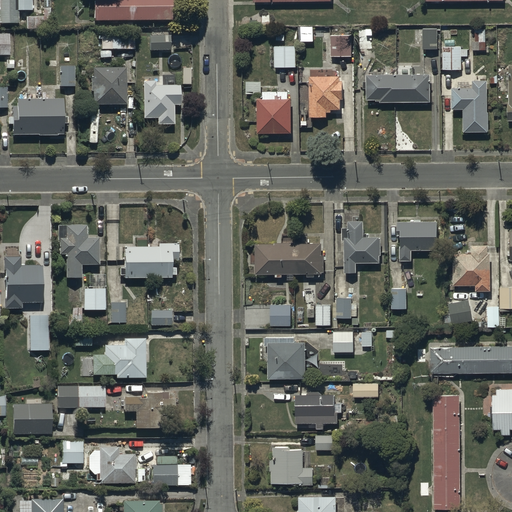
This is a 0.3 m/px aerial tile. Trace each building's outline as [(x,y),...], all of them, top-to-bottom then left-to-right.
[(0,0),(0,23),(17,23),(17,11),(32,11),(32,0),(0,0)] [(173,20),(173,0),(95,0),(95,20),(173,20)] [(43,12),(26,12),(26,28),(50,28),(50,9),(52,9),(52,1),(43,1),(43,12)] [(298,26),(298,41),(312,41),(312,26),(298,26)] [(0,55),(9,55),(9,34),(4,34),(4,30),(0,29),(0,55)] [(358,29),(358,49),(372,49),(372,29),(358,29)] [(422,29),(422,48),(437,48),(437,29),(422,29)] [(472,41),(472,50),(485,49),(485,29),(475,29),(475,41),(472,41)] [(135,31),(99,30),(99,40),(102,40),(102,49),(135,50),(135,31)] [(331,34),(331,56),(352,56),(352,34),(331,34)] [(170,35),(149,37),(150,50),(171,49),(170,35)] [(274,46),(274,66),(295,66),(295,46),(274,46)] [(442,52),(442,69),(450,69),(450,71),(453,70),(453,69),(460,69),(460,57),(467,56),(467,49),(461,49),(461,46),(450,46),(451,52),(442,52)] [(73,66),(59,66),(59,86),(73,86),(73,66)] [(124,68),(93,68),(93,77),(90,77),(90,91),(93,91),(93,104),(124,104),(124,68)] [(310,75),(309,116),(326,117),(326,112),(330,112),(330,109),(340,110),(340,99),(342,99),(343,81),(340,81),(340,76),(310,75)] [(430,75),(366,75),(366,82),(363,82),(363,88),(366,88),(366,99),(379,99),(379,102),(430,102),(430,75)] [(155,81),(142,82),(143,117),(157,117),(157,125),(174,124),(173,105),(181,105),(180,86),(155,87),(155,81)] [(245,81),(245,93),(261,93),(261,81),(245,81)] [(472,88),(451,88),(451,109),(462,109),(462,132),(488,132),(487,81),(472,81),(472,88)] [(262,98),(256,98),(257,133),(291,133),(290,99),(288,99),(288,91),(262,92),(262,98)] [(12,106),(13,134),(64,133),(63,98),(17,99),(17,106),(12,106)] [(356,221),(356,213),(344,213),(344,227),(342,227),(342,240),(344,240),(345,273),(355,273),(355,262),(380,261),(379,236),(363,237),(362,220),(356,221)] [(437,250),(437,222),(397,222),(397,236),(400,236),(400,261),(411,261),(411,250),(437,250)] [(86,225),(58,225),(58,241),(59,241),(60,254),(66,254),(66,277),(82,277),(81,264),(99,264),(98,237),(86,238),(86,225)] [(171,265),(171,261),(179,261),(179,243),(160,243),(160,239),(151,239),(151,245),(146,245),(146,238),(136,238),(136,247),(123,247),(123,267),(120,267),(120,275),(124,275),(124,278),(142,278),(142,284),(148,284),(148,277),(171,277),(171,275),(175,275),(175,267),(171,267),(171,265)] [(324,243),(255,243),(255,274),(275,274),(275,276),(281,276),(281,274),(287,274),(287,279),(293,279),(293,274),(307,274),(307,277),(314,277),(314,274),(324,274),(324,243)] [(472,252),(452,252),(453,285),(475,285),(475,291),(491,291),(490,253),(487,253),(487,244),(471,244),(472,252)] [(19,256),(4,257),(4,309),(21,308),(21,302),(42,302),(41,266),(20,266),(19,256)] [(89,274),(89,288),(84,288),(84,309),(105,309),(105,273),(89,274)] [(511,287),(500,288),(499,306),(488,306),(487,326),(499,326),(499,311),(511,311),(511,287)] [(391,288),(391,308),(405,308),(405,288),(391,288)] [(351,296),(337,296),(336,317),(351,318),(351,316),(356,316),(357,303),(351,302),(351,296)] [(467,299),(447,304),(452,324),(472,319),(467,299)] [(125,303),(110,303),(110,322),(125,322),(125,303)] [(290,304),(270,304),(270,326),(290,326),(290,304)] [(330,304),(315,305),(315,325),(330,325),(330,304)] [(171,311),(151,310),(150,325),(170,325),(171,311)] [(48,316),(28,316),(29,350),(48,350),(48,316)] [(371,346),(371,332),(361,332),(361,336),(353,336),(353,332),(333,331),(333,352),(353,352),(353,346),(371,346)] [(124,345),(104,345),(104,355),(92,355),(92,375),(116,374),(116,378),(146,378),(145,337),(124,338),(124,345)] [(306,342),(268,343),(269,378),(306,378),(306,342)] [(511,346),(431,347),(431,373),(511,372),(511,346)] [(378,383),(353,383),(353,397),(378,397),(378,383)] [(105,386),(57,386),(57,408),(105,408),(105,386)] [(511,387),(496,387),(496,393),(493,393),(493,427),(502,427),(502,432),(510,432),(510,426),(511,425),(511,387)] [(146,397),(124,398),(124,411),(135,411),(135,428),(175,428),(174,398),(169,398),(169,393),(146,393),(146,397)] [(335,394),(295,394),(295,423),(316,423),(316,429),(323,429),(323,423),(337,423),(338,413),(341,413),(341,402),(335,402),(335,394)] [(434,396),(433,508),(457,508),(458,396),(434,396)] [(13,404),(13,433),(51,433),(51,404),(13,404)] [(335,449),(336,435),(316,435),(316,449),(335,449)] [(83,462),(83,442),(62,442),(62,462),(83,462)] [(116,447),(99,447),(99,483),(134,483),(134,454),(116,454),(116,447)] [(312,483),(312,466),(303,466),(303,449),(290,449),(290,447),(274,447),(274,458),(270,458),(270,470),(272,470),(272,483),(312,483)] [(177,465),(152,465),(152,485),(177,485),(177,465)] [(335,511),(335,496),(298,496),(298,511),(295,511),(335,511)] [(32,501),(19,501),(19,511),(63,511),(63,499),(32,499),(32,501)] [(161,511),(161,501),(123,501),(122,511),(161,511)]
